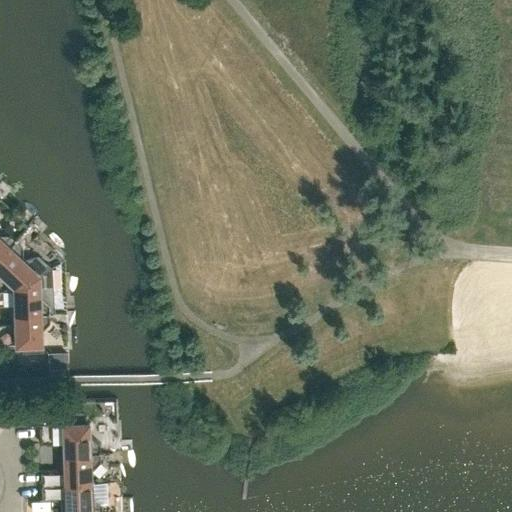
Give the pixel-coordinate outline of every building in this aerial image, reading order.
[(0,254),(16,237),(14,239),(8,233),(0,233),(0,254)] [(0,289),(51,267),(38,254),(21,258),(21,245),(15,239),(17,238),(16,237),(0,254),(0,289)] [(52,288),(51,267),(0,289),(0,305),(13,305),(13,313),(50,312),(48,312),(48,304),(38,294),(52,288)] [(13,313),(14,324),(0,324),(0,344),(21,344),(21,352),(42,351),(42,342),(39,342),(39,331),(48,321),(48,313),(50,313),(50,312),(13,313)] [(19,424),(40,423),(50,423),(49,404),(19,405),(19,424)] [(40,423),(41,443),(66,442),(66,453),(103,452),(103,451),(101,451),(101,443),(91,434),(90,422),(87,422),(87,416),(82,411),(76,411),(71,416),(71,422),(50,423),(40,423)] [(42,484),(92,482),(92,470),(101,461),(101,453),(103,452),(66,453),(67,469),(42,470),(42,484)] [(103,503),(93,494),(92,482),(42,484),(43,499),(68,498),(68,511),(97,511),(105,511),(103,511),(103,503)]
